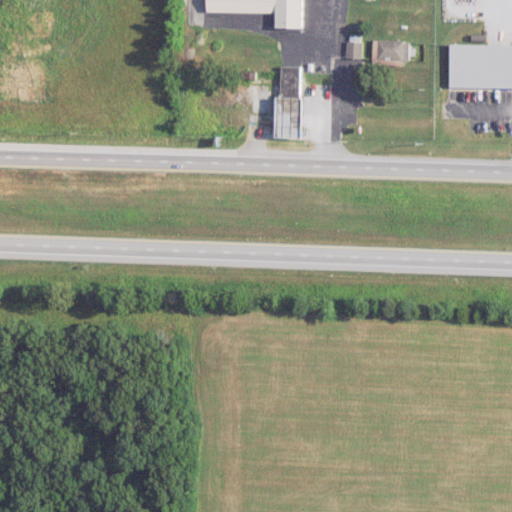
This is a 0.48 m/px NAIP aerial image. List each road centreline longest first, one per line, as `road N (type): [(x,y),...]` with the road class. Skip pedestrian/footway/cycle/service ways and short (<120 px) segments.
road 1 (trunk): [(0,243),(511,262)]
road 2 (trunk): [(511,173),(0,156)]
